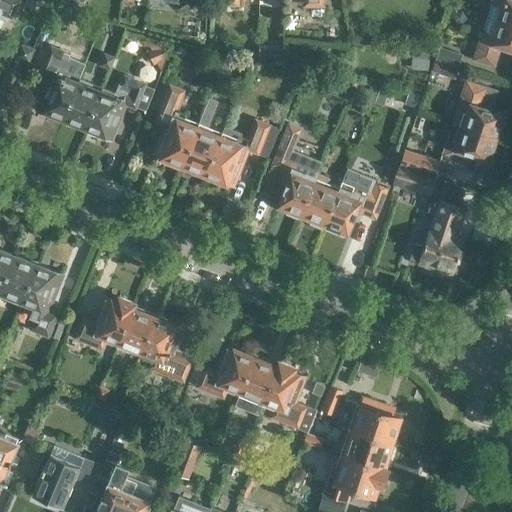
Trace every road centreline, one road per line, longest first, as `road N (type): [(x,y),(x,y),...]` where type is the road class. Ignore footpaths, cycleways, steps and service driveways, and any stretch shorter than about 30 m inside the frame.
road 1 (residential): [(491,371),(0,173)]
road 2 (residential): [(449,511),(491,371)]
